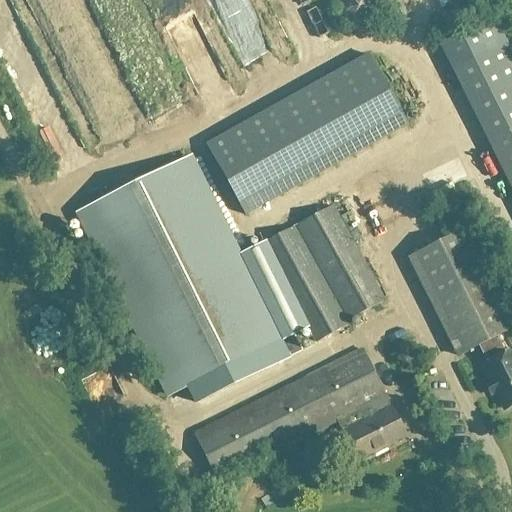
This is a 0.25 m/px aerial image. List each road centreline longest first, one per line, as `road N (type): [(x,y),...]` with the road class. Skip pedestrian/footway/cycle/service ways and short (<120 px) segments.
road 1 (unclassified): [(191,511),(77,288)]
road 2 (track): [(0,136),(77,288)]
